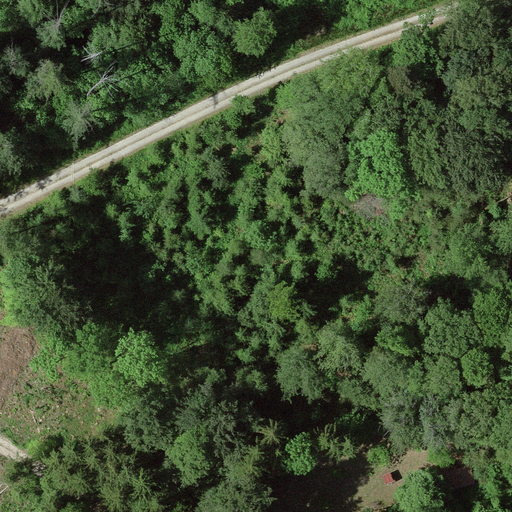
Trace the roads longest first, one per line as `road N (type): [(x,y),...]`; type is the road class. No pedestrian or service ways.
road 1 (track): [(0,208),(266,77),(483,0)]
road 2 (track): [(116,511),(0,441)]
